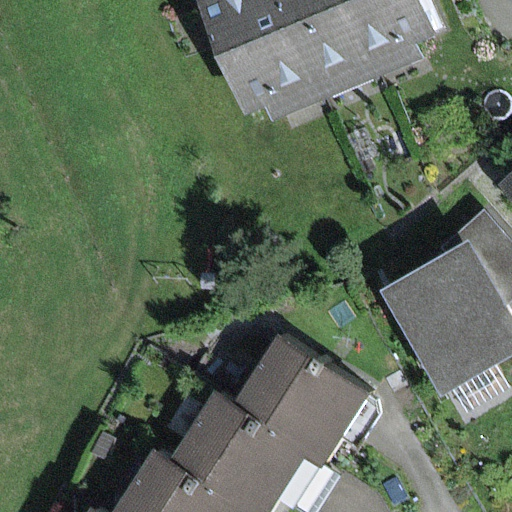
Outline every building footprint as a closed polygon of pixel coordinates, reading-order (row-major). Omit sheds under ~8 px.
[(282,0),(209,0),(255,119),(318,94),(282,0)] [(355,0),(282,0),(318,94),(382,70),(355,0)] [(427,0),(355,0),(382,70),(446,46),(427,0)] [(511,173),(499,186),(511,199),(511,173)] [(511,324),(471,242),(383,286),(443,407),(511,372),(511,324)] [(281,338),(235,404),(310,456),(323,464),(368,399),(281,338)] [(219,393),(173,459),(248,511),(270,511),(310,456),(235,404),(219,393)] [(158,449),(113,511),(247,511),(248,511),(173,459),(158,449)]
